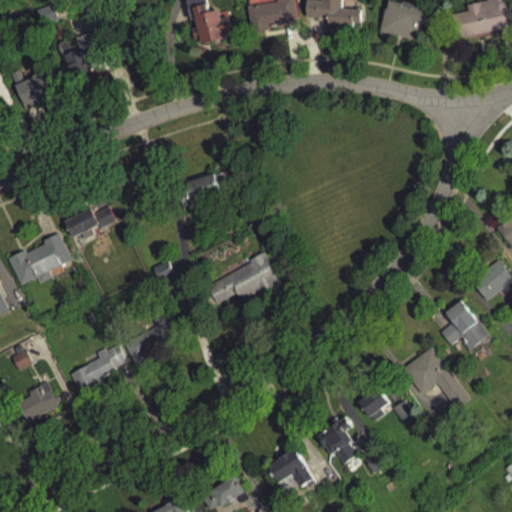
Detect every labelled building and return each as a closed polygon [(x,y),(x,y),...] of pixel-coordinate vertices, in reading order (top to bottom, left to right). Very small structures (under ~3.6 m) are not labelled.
[(340,0),(320,0),(320,6),(305,6),(305,25),(326,25),(326,31),(359,32),(359,15),(340,15),(340,0)] [(484,0),(486,7),(465,11),(466,17),(456,19),(460,44),(511,36),(511,28),(507,0),(484,0)] [(200,51),(225,45),(224,40),(231,38),(226,17),(217,19),(215,9),(206,11),(204,2),(189,5),(200,51)] [(246,10),(248,35),(295,30),(293,5),(246,10)] [(379,38),(416,46),(423,12),(386,5),(379,38)] [(52,100),(40,76),(20,86),(16,79),(10,83),(26,113),(52,100)] [(64,226),(72,247),(116,230),(109,213),(92,220),(90,216),(64,226)] [(511,220),(495,233),(511,256),(511,220)] [(20,294),(50,282),(48,277),(71,267),(60,242),(7,263),(20,294)] [(279,290),(265,261),(205,290),(215,310),(237,299),(242,308),(279,290)] [(511,289),(511,288),(500,268),(470,285),(483,306),(511,289)] [(448,352),(459,345),(466,356),(486,344),(463,306),(444,317),(451,329),(439,337),(448,352)] [(133,374),(151,367),(146,352),(172,342),(167,327),(122,343),(133,374)] [(97,365),(70,380),(79,397),(127,371),(116,350),(95,361),(97,365)] [(419,400),(435,389),(455,416),(468,406),(431,353),(401,374),(419,400)] [(10,363),(17,376),(31,370),(25,356),(10,363)] [(58,413),(48,390),(17,404),(27,427),(58,413)] [(357,408),(371,428),(391,414),(377,394),(357,408)] [(344,437),(350,434),(346,423),(316,437),(328,462),(335,459),(340,469),(356,462),(344,437)] [(267,472),(285,501),(313,484),(294,455),(267,472)] [(221,511),(244,499),(234,482),(202,501),(208,511),(221,511)]
